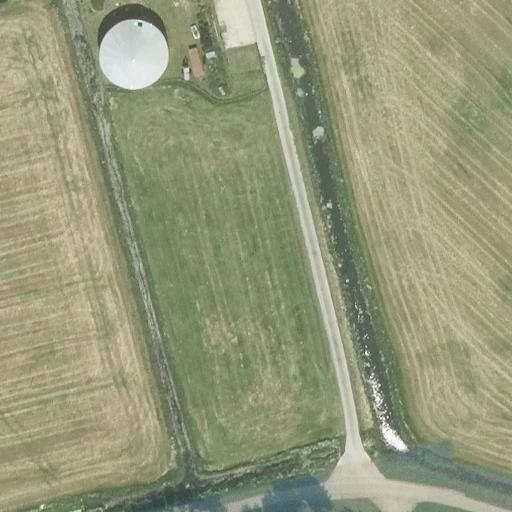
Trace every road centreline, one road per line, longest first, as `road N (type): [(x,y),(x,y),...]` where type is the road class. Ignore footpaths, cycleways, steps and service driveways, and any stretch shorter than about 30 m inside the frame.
road 1 (unclassified): [(354,488),(337,354),(253,0)]
road 2 (unclassified): [(489,511),(354,488)]
road 3 (unclassified): [(354,488),(221,511)]
